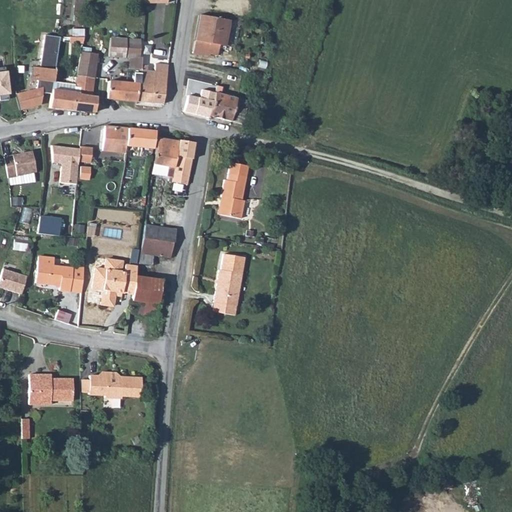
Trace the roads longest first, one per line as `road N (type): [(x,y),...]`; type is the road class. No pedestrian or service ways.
road 1 (track): [(293,149),(511,216)]
road 2 (residential): [(170,355),(203,132)]
road 3 (residential): [(170,355),(22,328),(0,316)]
road 4 (residential): [(0,135),(133,118),(173,122)]
road 5 (residential): [(158,511),(170,355)]
road 6 (unclassified): [(173,122),(189,0)]
